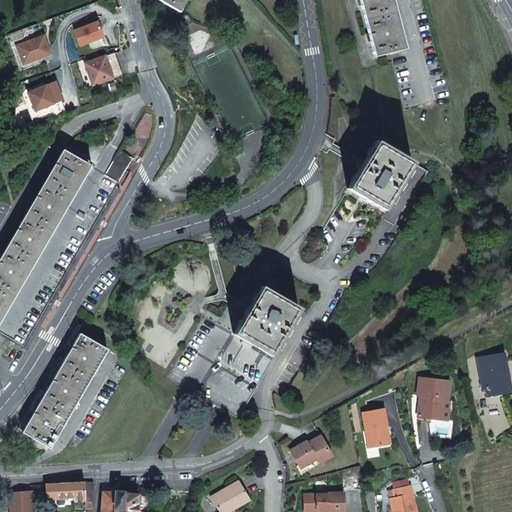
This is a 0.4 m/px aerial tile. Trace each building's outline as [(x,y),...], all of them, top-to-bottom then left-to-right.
[(157,0),(179,13),(186,0),(157,0)] [(360,0),(361,5),(369,35),(371,41),(375,57),(405,49),(392,0),(360,0)] [(73,30),(78,44),(102,35),(96,21),(73,30)] [(0,46),(8,44),(5,36),(0,37),(0,46)] [(43,36),(15,46),(23,66),(50,55),(43,36)] [(93,86),(121,75),(114,53),(85,64),(93,86)] [(54,83),(27,93),(34,111),(51,105),(56,118),(66,113),(54,83)] [(0,332),(10,339),(8,341),(25,351),(120,190),(115,187),(132,159),(118,151),(105,175),(94,168),(107,144),(96,138),(82,162),(63,150),(55,164),(51,170),(36,196),(33,202),(17,229),(13,235),(0,258),(0,332)] [(376,141),(347,189),(383,211),(411,163),(376,141)] [(238,419),(252,394),(273,358),(271,356),(299,308),(244,276),(221,316),(208,309),(168,378),(209,402),(205,409),(208,411),(212,404),(238,419)] [(33,413),(29,419),(21,432),(49,448),(106,349),(78,333),(70,347),(67,353),(52,380),(48,386),(33,413)] [(506,362),(504,353),(477,358),(483,389),(487,388),(488,397),(499,395),(498,391),(508,389),(503,362),(506,362)] [(511,392),(506,362),(503,362),(508,389),(498,391),(499,395),(511,392)] [(444,402),(448,402),(450,382),(420,379),(418,396),(420,396),(419,417),(442,420),(444,402)] [(383,428),(387,427),(384,409),(363,413),(369,449),(386,446),(383,428)] [(301,467),(317,458),(319,462),(332,455),(321,435),(308,441),(307,440),(291,449),(301,467)] [(226,511),(250,498),(239,480),(211,497),(220,511),(226,511)] [(74,501),(85,500),(84,483),(46,485),(46,499),(55,499),(55,503),(57,506),(64,506),(66,502),(66,498),(73,498),(73,501),(74,501)] [(93,502),(93,484),(84,483),(85,500),(85,502),(85,511),(84,511),(91,511),(91,502),(93,502)] [(412,493),(411,486),(393,490),(388,491),(392,511),(414,511),(410,494),(412,493)] [(316,493),(305,493),(304,508),(304,510),(316,510),(316,508),(327,508),(327,511),(344,511),(343,492),(327,492),(327,490),(316,490),(316,493)] [(10,511),(33,511),(32,491),(10,493),(10,511)] [(140,511),(141,508),(141,494),(122,493),(122,492),(115,492),(115,493),(102,492),(101,511),(140,511)] [(85,502),(85,500),(74,501),(74,511),(85,511),(85,502)]
